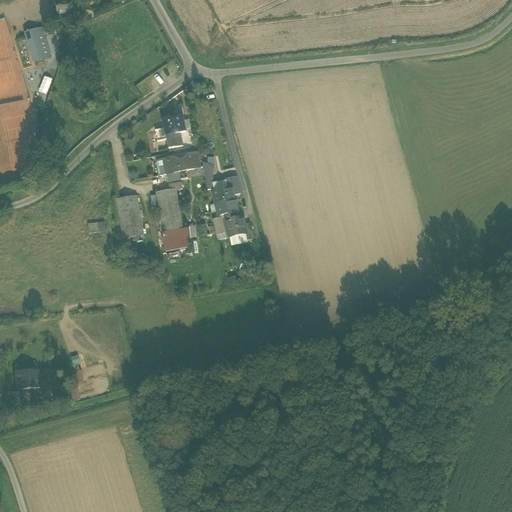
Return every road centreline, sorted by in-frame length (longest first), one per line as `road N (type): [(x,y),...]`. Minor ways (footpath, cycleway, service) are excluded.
road 1 (unclassified): [(193,71),(455,48),(480,41),(511,16)]
road 2 (unclassified): [(0,205),(34,197),(93,141),(193,71)]
